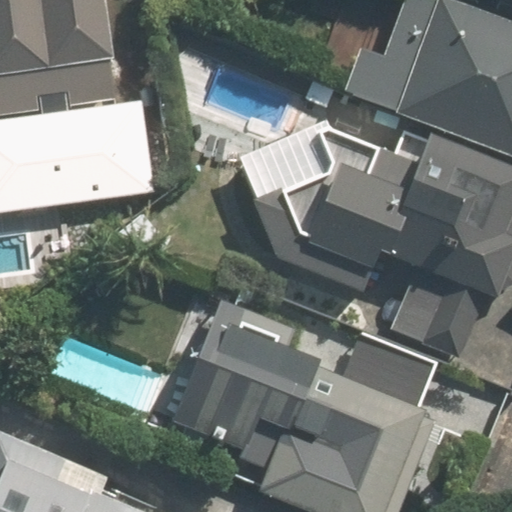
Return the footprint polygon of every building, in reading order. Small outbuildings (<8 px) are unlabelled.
[(115,101),(105,0),(0,0),(0,163),(26,161),(21,109),(115,101)] [(242,1),(241,0),(183,0),(185,9),(242,1)] [(511,21),(457,0),(404,0),(383,55),(362,47),(347,87),(511,151),(511,21)] [(422,158),(332,121),(243,159),(279,252),(368,287),(384,245),(419,259),(392,326),(462,353),(488,287),(501,291),(511,263),(511,162),(432,132),(422,158)] [(268,472),(259,493),(308,511),(387,511),(426,414),(417,410),(434,367),(359,336),(341,379),(283,357),(292,333),(234,310),(187,429),(243,451),(240,460),(268,472)] [(153,511),(13,457),(0,489),(0,511),(153,511)]
